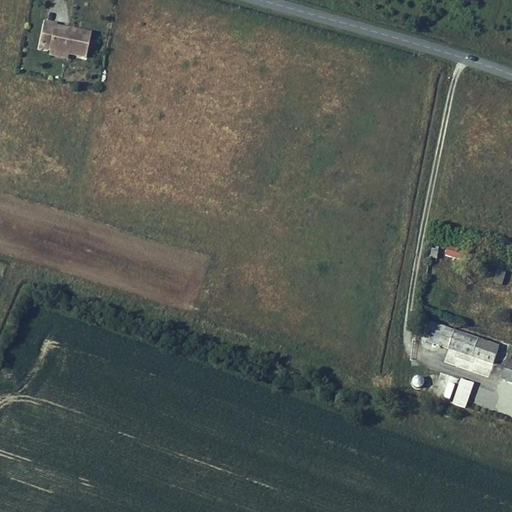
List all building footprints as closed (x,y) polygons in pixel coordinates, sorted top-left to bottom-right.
[(54,27),(43,25),(38,50),(49,53),(65,56),(83,60),(88,36),(67,32),(67,36),(53,33),(54,29),(54,27)] [(462,261),(466,250),(447,244),(444,255),(462,261)] [(497,269),(493,282),(502,285),(506,272),(497,269)] [(489,377),(500,344),(429,321),(422,342),(448,350),(443,363),(489,377)] [(511,362),(506,361),(492,412),(511,417),(511,362)] [(432,396),(465,408),(474,384),(441,372),(432,396)] [(411,377),(412,388),(423,387),(422,376),(411,377)]
